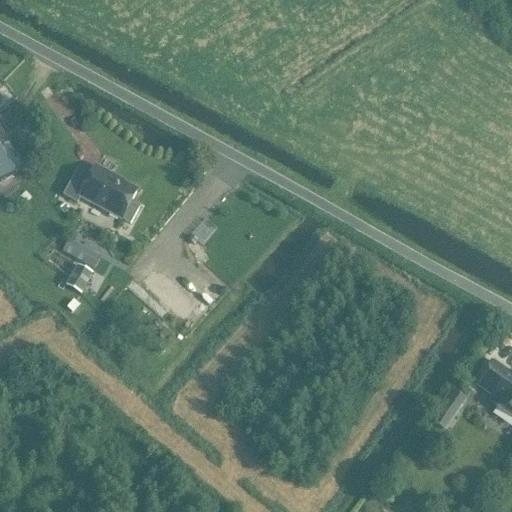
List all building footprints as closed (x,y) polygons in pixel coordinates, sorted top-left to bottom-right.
[(0,184),(18,172),(0,145),(0,184)] [(64,198),(77,205),(80,199),(122,221),(122,222),(130,227),(140,209),(131,205),(137,193),(94,171),(90,180),(77,173),(64,198)] [(267,217),(274,209),(256,194),(250,201),(267,217)] [(70,241),(63,254),(74,260),(81,247),(70,241)] [(68,285),(67,288),(77,294),(82,296),(93,276),(78,268),(68,285)] [(161,281),(150,295),(182,322),(194,308),(161,281)] [(511,378),(493,366),(478,387),(498,402),(494,407),(511,419),(511,378)] [(445,433),(467,403),(451,391),(430,422),(445,433)] [(505,474),(510,466),(504,462),(499,470),(505,474)]
